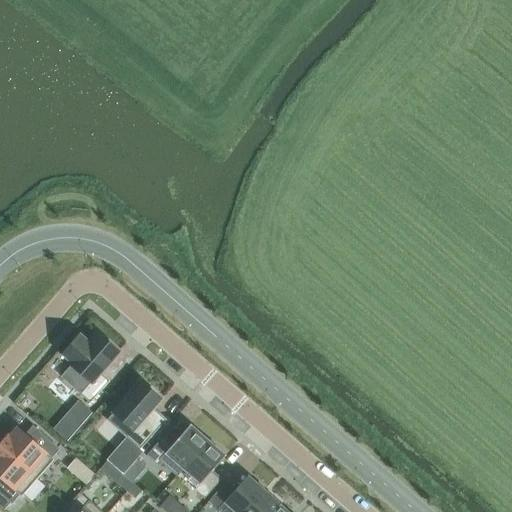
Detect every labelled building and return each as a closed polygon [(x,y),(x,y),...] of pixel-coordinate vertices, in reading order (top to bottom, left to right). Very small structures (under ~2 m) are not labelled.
[(90,403),(109,381),(100,373),(118,352),(99,335),(90,345),(80,336),(64,355),(74,363),(62,377),(90,403)] [(153,409),(161,400),(141,383),(108,420),(141,449),(166,420),(153,409)] [(79,404),(57,429),(67,437),(89,413),(79,404)] [(173,445),(164,437),(147,456),(157,465),(160,461),(178,477),(184,469),(208,441),(190,426),(173,445)] [(60,450),(33,427),(25,436),(18,430),(10,438),(8,436),(0,446),(38,478),(53,460),(51,459),(60,450)] [(222,480),(213,472),(225,457),(208,441),(184,469),(200,483),(195,490),(205,499),(222,480)] [(0,493),(12,504),(20,494),(22,496),(38,478),(0,446),(0,445),(0,493)] [(68,469),(78,477),(87,467),(76,458),(68,469)] [(226,482),(203,509),(206,511),(216,511),(218,510),(220,511),(246,511),(265,491),(248,476),(235,491),(226,482)] [(134,484),(126,477),(119,485),(127,492),(134,484)] [(134,484),(127,492),(135,499),(142,491),(134,484)] [(274,511),(281,505),(265,491),(246,511),(274,511)] [(62,501),(51,511),(62,511),(68,506),(62,501)] [(102,511),(89,501),(79,511),(102,511)]
